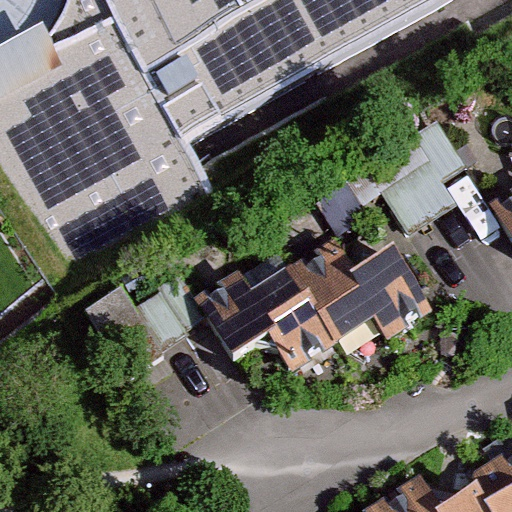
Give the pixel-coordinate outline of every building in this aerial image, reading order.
[(103,0),(186,154),(446,3),(444,0),(103,0)] [(0,98),(66,66),(44,23),(0,45),(0,98)] [(511,197),(478,219),(511,271),(511,197)] [(365,358),(413,325),(369,263),(340,283),(316,248),(240,302),(225,281),(178,314),(218,370),(246,350),(276,392),(352,339),(365,358)] [(511,511),(511,499),(496,498),(478,508),(444,504),(431,511),(407,511),(398,497),(374,511),(511,511)]
